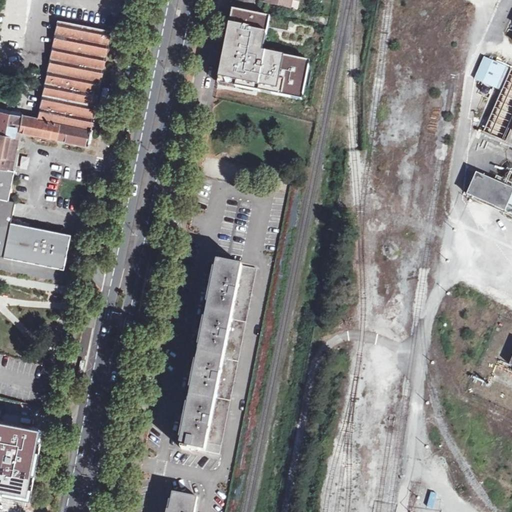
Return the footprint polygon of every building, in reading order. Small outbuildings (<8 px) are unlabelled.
[(252,0),(236,0),(234,8),(251,12),(252,0)] [(314,27),(232,10),(216,88),(305,107),(315,55),(309,54),(314,27)] [(112,32),(61,22),(41,121),(34,120),(31,134),(89,146),(112,32)] [(511,71),(504,68),(495,89),(501,92),(483,134),(511,145),(511,189),(476,174),(467,195),(511,214),(511,71)] [(0,257),(65,270),(71,234),(13,222),(18,202),(10,200),(16,171),(13,171),(21,132),(24,118),(0,112),(0,257)] [(34,120),(24,118),(21,132),(31,134),(34,120)] [(192,447),(221,453),(257,272),(243,269),(244,265),(219,260),(203,341),(183,445),(184,445),(184,448),(191,450),(192,447)] [(196,511),(200,498),(176,493),(173,509),(170,509),(169,511),(196,511)]
